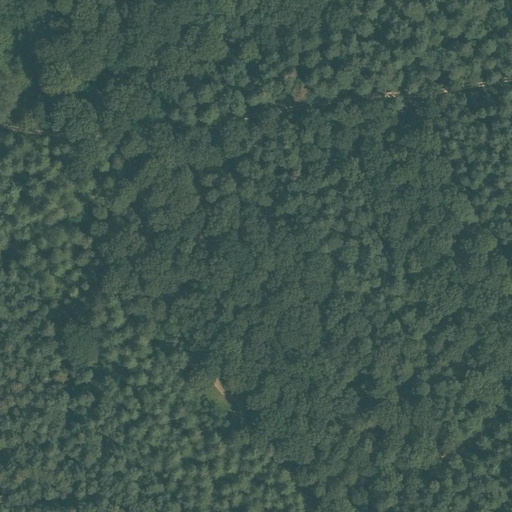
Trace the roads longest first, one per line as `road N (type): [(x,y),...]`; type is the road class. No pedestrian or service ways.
road 1 (track): [(400,92),(174,135)]
road 2 (track): [(511,263),(422,108),(400,92)]
road 3 (track): [(353,511),(511,405)]
road 4 (track): [(159,138),(0,123)]
road 5 (track): [(174,135),(99,0)]
road 6 (track): [(312,511),(244,410)]
